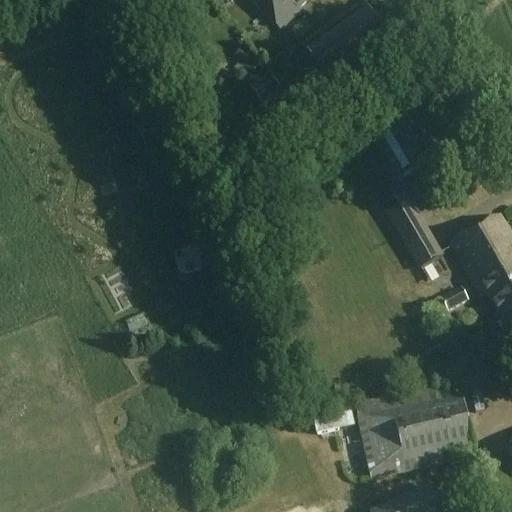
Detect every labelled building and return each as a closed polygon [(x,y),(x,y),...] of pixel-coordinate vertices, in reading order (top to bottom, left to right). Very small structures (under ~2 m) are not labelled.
[(309,0),(250,0),(280,32),(301,12),(299,10),(309,0)] [(388,33),(369,6),(308,50),(330,81),(345,70),(342,67),(353,60),(355,63),(371,51),(368,47),(388,33)] [(260,67),(244,50),(234,59),(250,76),(260,67)] [(278,88),(268,74),(248,87),(258,102),(278,88)] [(351,112),(339,94),(314,111),(326,128),(351,112)] [(435,160),(403,108),(367,130),(399,182),(435,160)] [(444,257),(406,195),(381,210),(419,272),(444,257)] [(511,239),(499,218),(451,246),(482,300),(487,297),(506,330),(511,326),(511,239)] [(469,303),(461,289),(441,301),(448,314),(469,303)] [(436,397),(434,388),(355,407),(372,481),(475,457),(460,390),(436,397)] [(323,420),(324,436),(354,434),(353,418),(323,420)] [(437,511),(429,493),(386,511),(437,511)]
